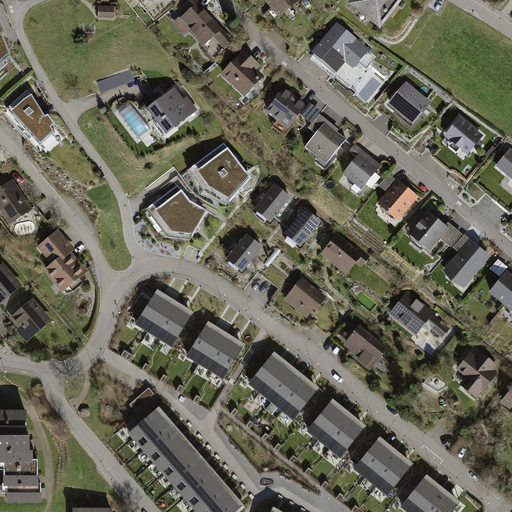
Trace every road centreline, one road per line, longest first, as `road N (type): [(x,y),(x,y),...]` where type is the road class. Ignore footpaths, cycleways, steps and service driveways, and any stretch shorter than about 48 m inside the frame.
road 1 (residential): [(503,506),(250,305),(192,268),(145,268)]
road 2 (residential): [(223,0),(284,61),(511,248)]
road 3 (unclassified): [(8,0),(47,87),(123,200),(145,268)]
road 4 (unclassified): [(0,135),(84,233),(118,290)]
road 5 (residential): [(56,370),(66,411),(152,511)]
